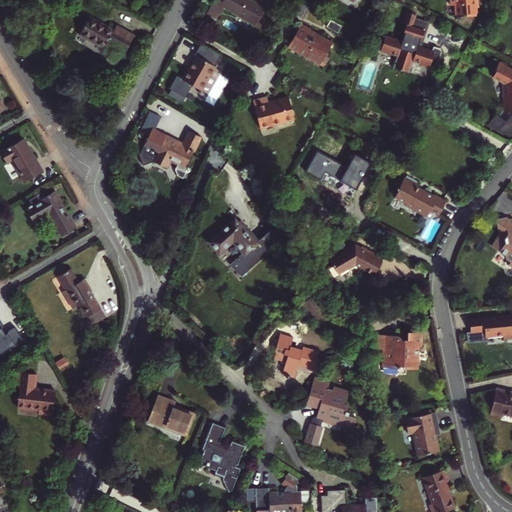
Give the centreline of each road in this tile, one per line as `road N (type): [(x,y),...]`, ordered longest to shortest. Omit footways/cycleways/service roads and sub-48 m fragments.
road 1 (residential): [(503,510),(474,467),(440,274),(462,218),(511,160)]
road 2 (residential): [(112,224),(134,262),(143,300),(71,511)]
road 3 (residential): [(184,0),(98,172)]
road 4 (residential): [(0,35),(70,153),(98,172)]
